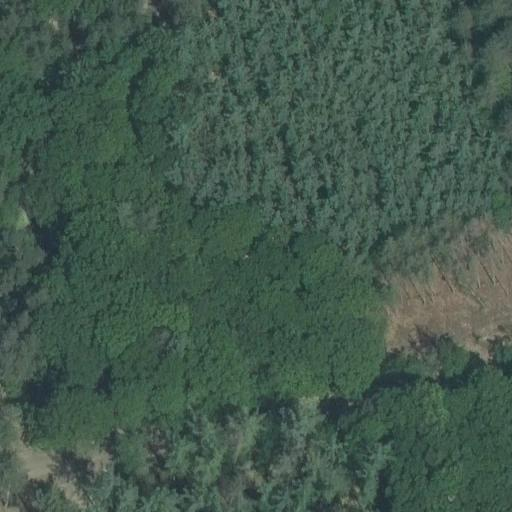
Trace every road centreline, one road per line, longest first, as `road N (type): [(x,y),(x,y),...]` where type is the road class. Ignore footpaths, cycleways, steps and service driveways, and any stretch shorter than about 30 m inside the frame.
road 1 (track): [(511,393),(85,470)]
road 2 (track): [(117,464),(0,132)]
